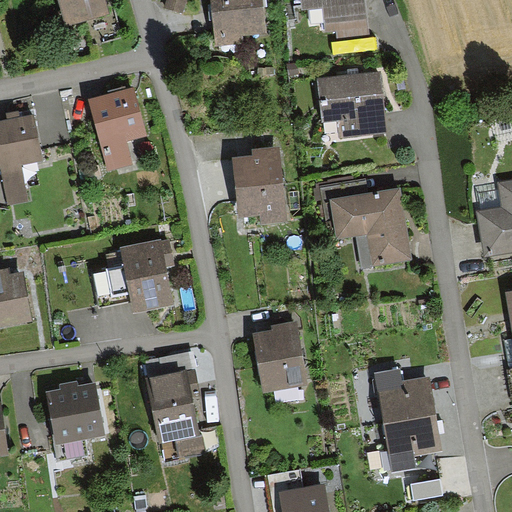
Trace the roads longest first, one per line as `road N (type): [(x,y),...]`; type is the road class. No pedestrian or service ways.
road 1 (residential): [(485,511),(416,78),(386,0)]
road 2 (residential): [(244,511),(187,168),(141,0)]
